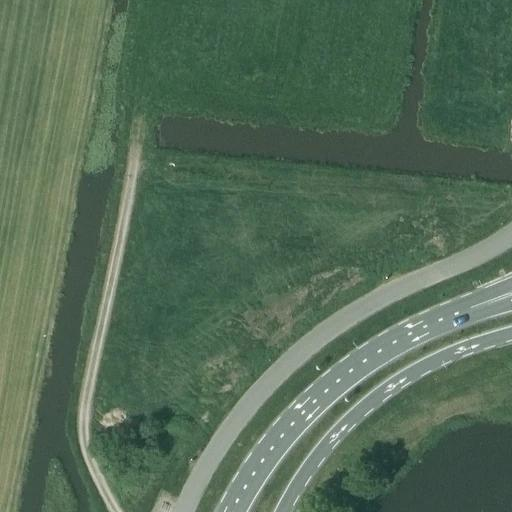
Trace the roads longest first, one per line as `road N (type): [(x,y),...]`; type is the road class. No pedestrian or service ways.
road 1 (unclassified): [(182,511),(233,426),(320,338),(511,234)]
road 2 (track): [(114,511),(82,430),(139,119)]
road 3 (secondary): [(470,309),(411,332),(321,391),(264,454),(230,511)]
road 4 (secondary): [(283,511),(358,413),(417,372),(511,333)]
